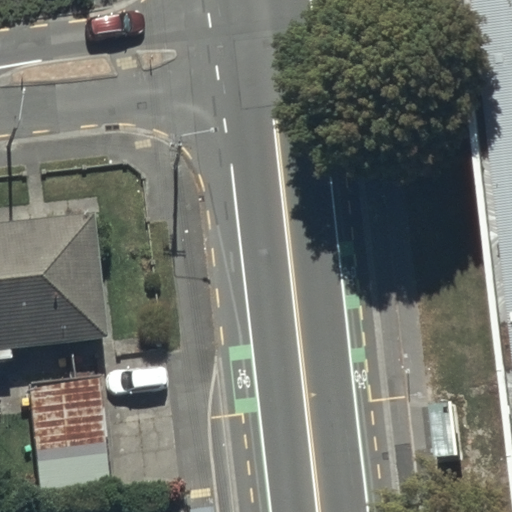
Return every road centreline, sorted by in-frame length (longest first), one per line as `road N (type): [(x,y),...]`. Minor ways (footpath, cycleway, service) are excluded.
road 1 (tertiary): [(316,511),(266,45)]
road 2 (residential): [(0,75),(266,45)]
